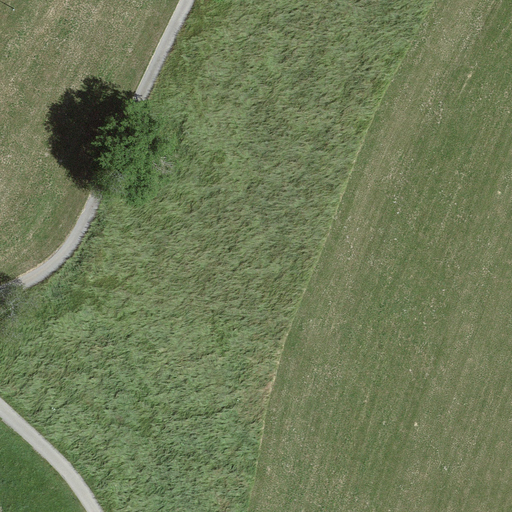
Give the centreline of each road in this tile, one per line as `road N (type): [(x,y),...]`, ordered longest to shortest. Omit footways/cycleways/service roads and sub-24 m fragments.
road 1 (residential): [(0,299),(54,271),(81,244),(192,0)]
road 2 (unclassified): [(0,407),(68,472),(95,511)]
